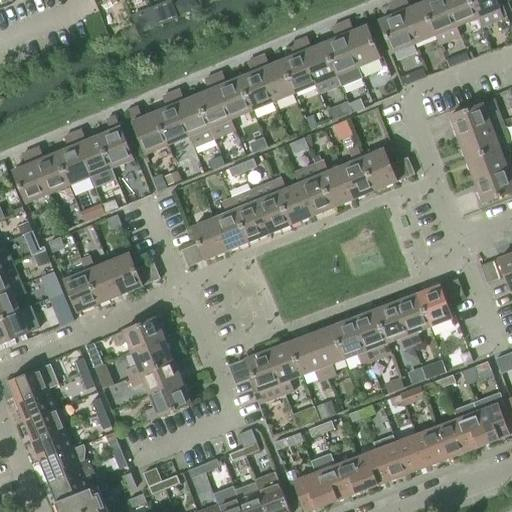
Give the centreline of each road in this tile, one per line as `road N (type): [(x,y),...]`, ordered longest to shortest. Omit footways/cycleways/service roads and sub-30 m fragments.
road 1 (residential): [(238,415),(188,292),(0,368)]
road 2 (residential): [(511,228),(463,247),(411,106)]
